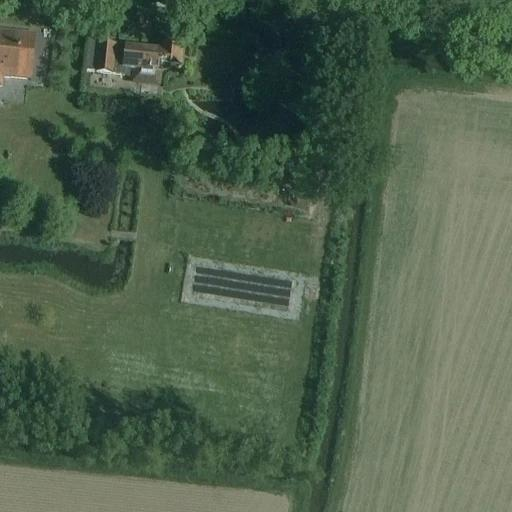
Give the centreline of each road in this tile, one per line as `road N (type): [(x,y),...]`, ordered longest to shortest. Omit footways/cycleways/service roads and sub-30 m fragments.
road 1 (track): [(332,511),(393,78),(511,93)]
road 2 (track): [(268,0),(336,23),(349,41),(324,246)]
